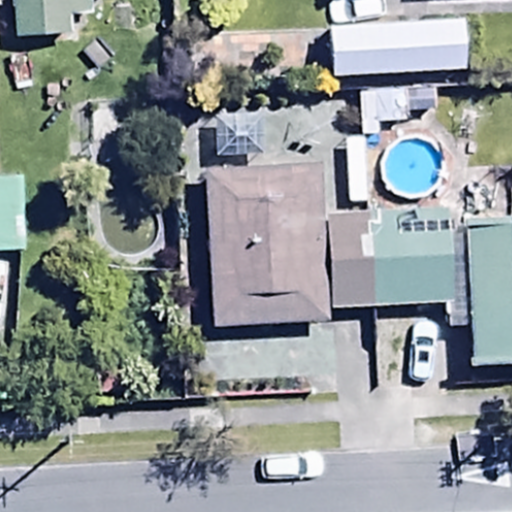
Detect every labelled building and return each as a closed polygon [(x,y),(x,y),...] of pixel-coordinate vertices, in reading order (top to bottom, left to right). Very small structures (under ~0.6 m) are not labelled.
[(85,0),(7,0),(9,49),(68,47),(67,26),(87,25),(85,0)] [(462,27),(328,32),(330,87),(464,81),(462,27)] [(462,214),(320,222),(317,171),(202,177),(212,340),(327,333),(326,317),(442,311),(444,336),(467,335),(462,229),(462,214)] [(0,259),(23,258),(19,186),(0,186),(0,259)] [(511,226),(462,229),(467,335),(469,374),(511,371),(511,226)]
